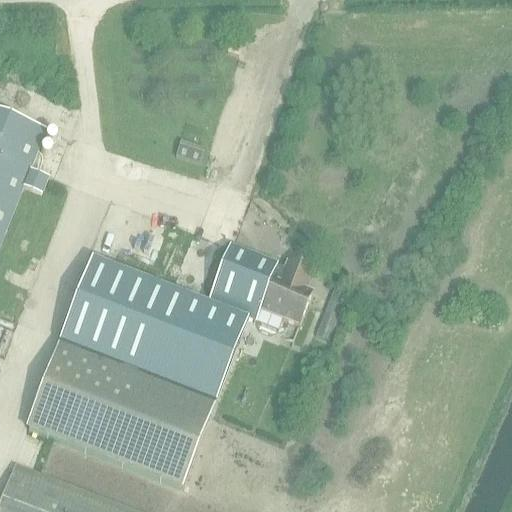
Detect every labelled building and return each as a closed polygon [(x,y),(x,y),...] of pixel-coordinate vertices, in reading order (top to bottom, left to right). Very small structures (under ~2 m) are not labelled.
[(230,43),(226,55),(238,58),(241,46),(230,43)] [(0,241),(21,188),(41,196),(48,179),(28,171),(43,131),(0,114),(0,241)] [(180,143),(175,158),(198,166),(203,150),(180,143)] [(21,226),(8,263),(26,269),(38,232),(21,226)] [(229,250),(206,307),(244,322),(277,335),(281,323),(299,330),(312,296),(306,293),(313,275),(287,265),(284,272),(277,269),(277,268),(229,250)] [(93,264),(60,350),(211,408),(244,322),(206,307),(93,264)] [(334,290),(316,338),(329,343),(348,295),(334,290)] [(211,408),(60,350),(28,433),(179,491),(211,408)] [(119,511),(13,471),(0,504),(0,511),(119,511)]
